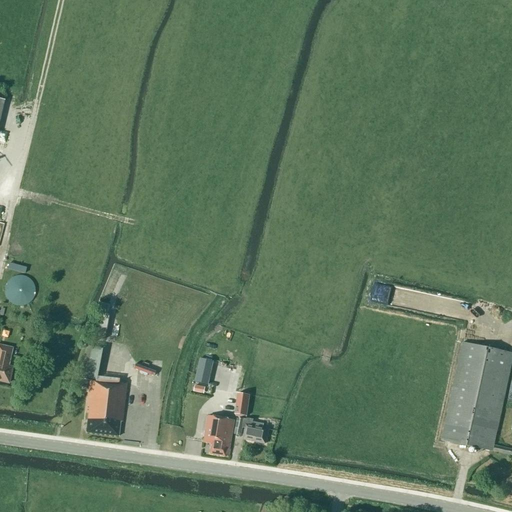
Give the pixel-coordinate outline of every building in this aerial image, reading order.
[(94,338),(104,340),(109,314),(98,313),(94,338)] [(511,449),(494,446),(511,359),(511,353),(462,343),(441,441),(492,452),(492,451),(511,455),(511,449)] [(11,348),(0,345),(0,381),(8,383),(12,368),(8,367),(8,365),(11,348)] [(85,433),(120,437),(127,383),(99,380),(99,382),(92,381),(98,349),(86,347),(80,379),(89,380),(86,412),(87,412),(85,433)] [(250,396),(237,394),(234,415),(247,416),(250,396)] [(229,449),(234,421),(208,416),(204,442),(212,443),(210,454),(225,457),(225,456),(229,456),(230,449),(229,449)] [(263,429),(263,424),(253,422),(253,420),(246,419),(246,420),(237,419),(235,427),(234,434),(240,436),(242,428),(245,428),(243,440),(265,444),(267,429),(263,429)]
